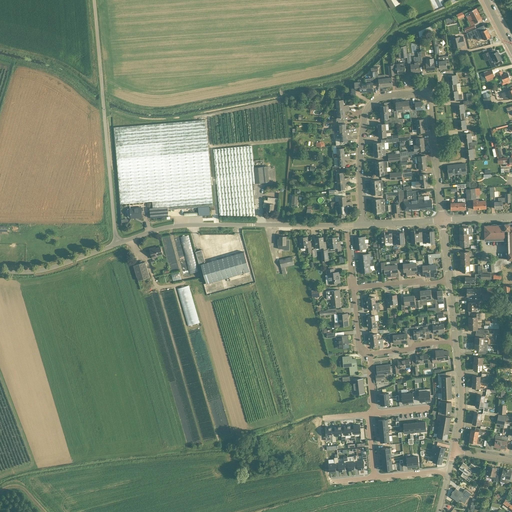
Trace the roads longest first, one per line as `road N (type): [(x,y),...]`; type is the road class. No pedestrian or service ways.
road 1 (track): [(462,0),(393,34),(335,79),(180,109),(114,103),(55,63),(0,49)]
road 2 (residential): [(442,219),(423,91),(371,102),(362,139),(363,224)]
road 3 (unclassified): [(116,243),(93,0)]
road 4 (unclassified): [(116,243),(176,225),(345,225)]
road 5 (unclassified): [(116,243),(33,271),(0,271)]
